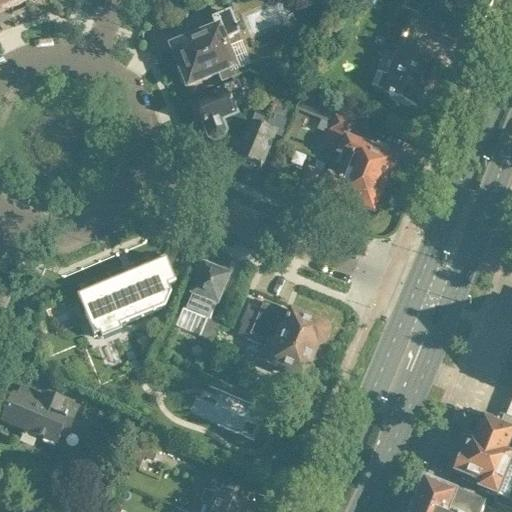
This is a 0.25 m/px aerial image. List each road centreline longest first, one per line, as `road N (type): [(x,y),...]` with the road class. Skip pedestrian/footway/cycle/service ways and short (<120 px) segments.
road 1 (residential): [(411,293),(132,174)]
road 2 (secondary): [(511,55),(411,293)]
road 3 (secondary): [(411,293),(322,511)]
road 4 (secondary): [(358,511),(444,307)]
road 5 (residential): [(24,223),(63,235),(106,217),(132,174)]
road 6 (residential): [(132,174),(144,137),(128,91),(88,67)]
